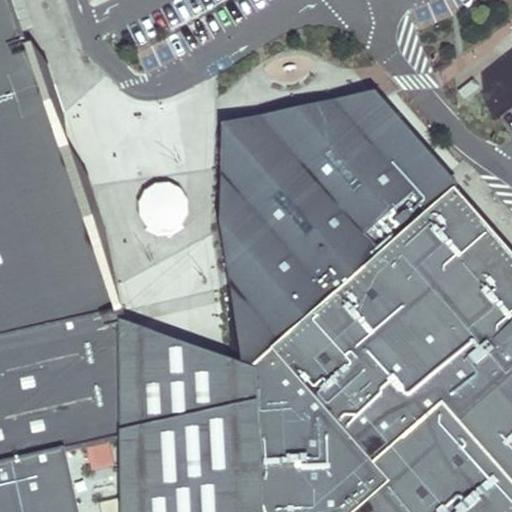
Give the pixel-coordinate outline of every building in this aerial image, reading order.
[(0,0),(0,466),(62,451),(131,436),(126,323),(119,304),(56,119),(28,37),(14,0),(0,0)] [(511,511),(511,252),(457,190),(433,163),(378,100),(323,119),(237,148),(236,164),(234,222),(254,367),(262,511),(511,511)] [(144,191),(154,236),(192,228),(182,183),(144,191)] [(262,511),(254,367),(126,323),(131,436),(62,451),(76,511),(262,511)] [(62,451),(0,466),(0,511),(76,511),(62,451)]
